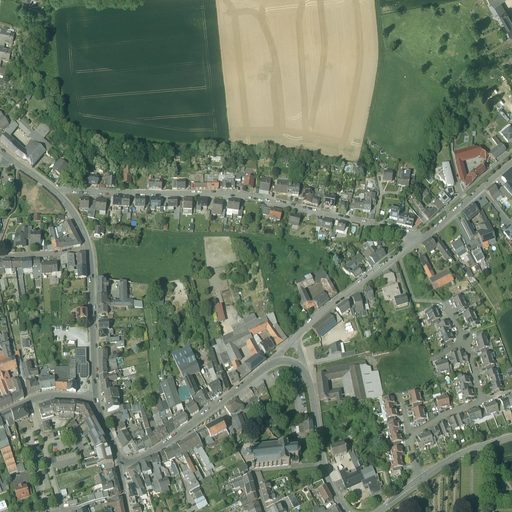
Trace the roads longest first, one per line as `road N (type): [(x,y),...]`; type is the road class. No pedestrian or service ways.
road 1 (residential): [(57,193),(233,191),(416,240)]
road 2 (track): [(377,0),(382,52),(366,144),(380,193)]
road 3 (residential): [(416,240),(294,338)]
road 4 (secondary): [(346,511),(322,462),(299,366)]
road 5 (secondary): [(88,248),(96,397)]
road 6 (secondary): [(277,361),(167,441)]
road 7 (residential): [(511,161),(416,240)]
